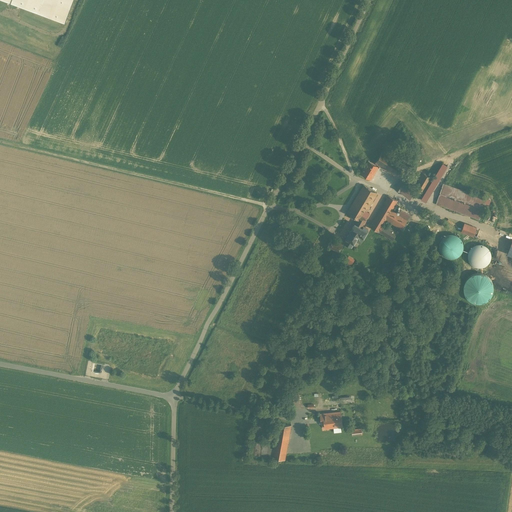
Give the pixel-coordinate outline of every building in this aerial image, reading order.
[(2,0),(65,22),(72,0),(2,0)] [(404,163),(383,150),(375,163),(396,176),(404,163)] [(368,161),(359,176),(367,181),(369,181),(378,167),(368,161)] [(441,163),(432,179),(429,184),(433,186),(446,166),(441,163)] [(432,179),(422,173),(413,188),(423,194),(429,184),(432,179)] [(400,180),(395,188),(400,192),(406,183),(400,180)] [(486,199),(443,184),(436,202),(437,203),(436,204),(479,220),(479,219),(486,199)] [(364,185),(347,212),(358,219),(355,224),(359,226),(362,223),(363,223),(369,213),(366,211),(377,193),(364,185)] [(388,195),(370,226),(392,240),(396,233),(383,225),(386,220),(391,210),(397,201),(388,195)] [(398,214),(391,210),(386,220),(401,229),(407,220),(398,214)] [(410,215),(400,210),(398,214),(407,220),(410,215)] [(355,224),(354,223),(346,238),(343,242),(351,247),(356,239),(360,242),(363,237),(367,231),(368,229),(363,226),(362,228),(359,226),(355,224)] [(476,228),(464,223),(461,231),(473,236),(476,228)] [(450,234),(448,234),(447,234),(446,235),(444,235),(443,236),(442,237),(442,238),(441,239),(440,240),(440,241),(439,243),(439,244),(439,245),(439,246),(439,248),(439,249),(439,250),(440,251),(441,253),(442,254),(442,255),(443,255),(444,256),(446,257),(447,258),(449,258),(451,258),(453,258),(454,258),(456,257),(457,256),(459,255),(460,254),(461,253),(461,252),(462,251),(462,250),(463,249),(463,247),(463,246),(463,244),(463,243),(462,242),(462,241),(462,240),(461,239),(460,238),(459,237),(458,236),(457,235),(456,235),(455,234),(453,234),(452,234),(450,234)] [(343,244),(332,238),(327,245),(329,246),(338,252),(343,244)] [(482,244),(480,244),(479,244),(477,244),(476,244),(474,245),(473,245),(472,246),(471,247),(470,248),(469,249),(468,251),(468,252),(468,253),(468,254),(468,255),(467,256),(468,257),(468,258),(468,259),(468,260),(469,261),(469,262),(470,263),(471,264),(472,264),(473,265),(474,266),(475,266),(476,267),(478,267),(479,267),(481,267),(482,266),(485,266),(486,265),(487,264),(488,263),(488,262),(489,261),(490,260),(490,259),(490,258),(491,257),(491,256),(491,255),(491,254),(491,253),(490,253),(490,252),(490,251),(489,250),(489,249),(488,247),(487,247),(486,246),(485,245),(483,245),(482,244)] [(349,255),(344,262),(351,267),(356,259),(349,255)] [(480,273),(478,273),(475,273),(474,274),(473,274),(471,275),(470,275),(469,276),(468,277),(467,278),(466,279),(465,280),(464,282),(464,284),(463,285),(463,287),(463,288),(463,290),(464,291),(464,292),(464,293),(465,294),(465,295),(466,296),(466,297),(467,298),(469,299),(470,300),(471,301),(472,301),(474,302),(477,303),(479,303),(481,302),(483,302),(485,301),(486,300),(488,299),(489,298),(490,297),(491,295),(492,294),(492,293),(493,291),(493,290),(493,289),(493,287),(493,286),(493,285),(492,284),(492,283),(491,281),(490,279),(489,278),(488,277),(487,276),(485,275),(484,274),(483,274),(482,273),(480,273)] [(341,412),(320,414),(321,421),(324,421),(325,428),(342,426),(341,412)] [(266,421),(254,419),(248,453),(260,455),(266,421)] [(291,425),(278,423),(272,457),(284,459),(291,425)]
